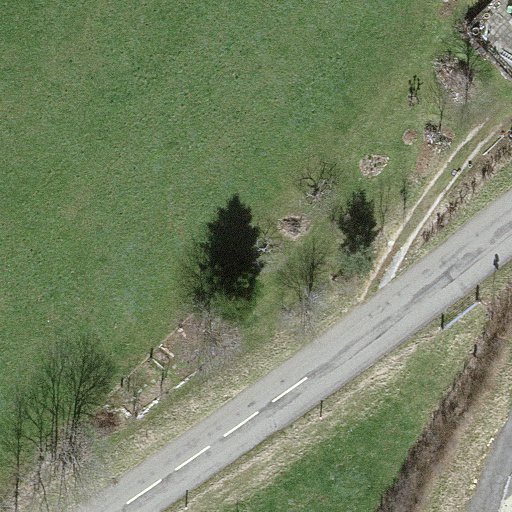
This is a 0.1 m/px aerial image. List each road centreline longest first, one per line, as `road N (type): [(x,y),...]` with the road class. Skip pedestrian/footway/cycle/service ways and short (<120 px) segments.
road 1 (secondary): [(511,224),(108,511)]
road 2 (track): [(408,304),(431,216),(491,129),(511,113)]
